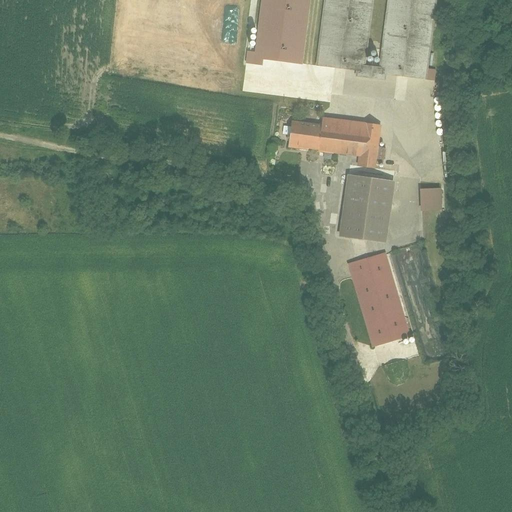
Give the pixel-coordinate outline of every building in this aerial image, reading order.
[(313,0),(262,0),(255,51),(248,50),(247,62),(263,64),(264,58),(305,63),(313,0)] [(325,0),(318,64),(359,69),(358,75),(387,78),(387,72),(430,78),(440,0),(389,0),(381,66),(368,64),(376,0),(325,0)] [(383,124),(367,121),(325,116),(324,123),(293,119),(290,147),(361,155),(360,164),(377,167),(383,124)] [(398,179),(350,172),(341,234),(389,241),(398,179)] [(443,187),(422,188),(423,210),(444,209),(443,187)] [(413,334),(389,250),(350,261),(374,345),(413,334)]
